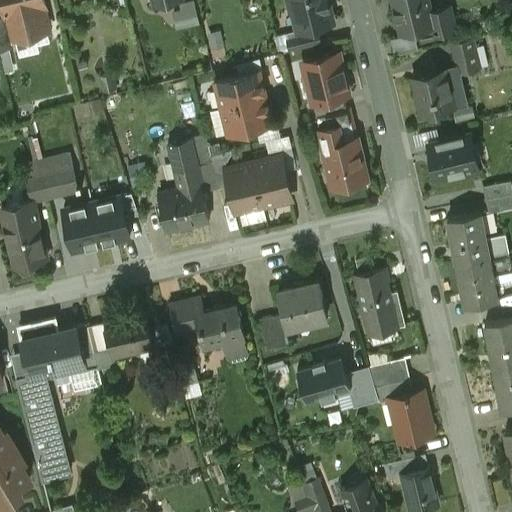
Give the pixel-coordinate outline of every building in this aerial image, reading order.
[(45,0),(3,0),(6,14),(9,13),(13,34),(17,33),(17,34),(21,37),(32,34),(34,30),(34,29),(49,26),(44,5),(46,4),(45,0)] [(197,0),(175,5),(179,26),(202,21),(197,0)] [(327,0),(287,0),(290,9),(293,11),(298,29),(298,30),(316,25),(333,21),(327,0)] [(428,0),(394,0),(401,31),(431,24),(434,23),(431,9),(428,0)] [(450,5),(431,9),(434,23),(431,24),(433,32),(456,27),(450,5)] [(3,16),(0,16),(0,48),(10,46),(3,16)] [(316,25),(298,30),(298,29),(287,31),(291,49),(320,42),(316,25)] [(473,35),(451,40),(459,71),(480,66),(473,35)] [(340,50),(302,60),(312,99),(312,101),(342,93),(350,91),(340,50)] [(445,66),(412,75),(421,113),(455,105),(445,66)] [(260,70),(215,81),(221,107),(265,96),(262,84),(263,84),(260,70)] [(112,71),(100,74),(104,89),(116,87),(112,71)] [(342,93),(312,101),(312,99),(307,101),(310,116),(317,114),(345,107),(342,93)] [(265,96),(221,107),(228,132),(272,121),(269,107),(268,107),(265,96)] [(345,107),(317,114),(320,130),(353,122),(350,106),(345,107)] [(471,130),(428,141),(436,176),(480,165),(471,130)] [(206,132),(191,135),(198,163),(212,160),(206,132)] [(191,135),(168,141),(170,141),(180,186),(201,181),(197,164),(198,163),(191,135)] [(357,135),(324,143),(333,185),(367,177),(357,135)] [(280,155),(254,161),(264,203),(290,196),(280,155)] [(145,157),(128,163),(136,183),(152,177),(145,157)] [(254,161),(227,168),(237,209),(264,203),(254,161)] [(72,163),(41,171),(47,196),(78,188),(72,163)] [(41,171),(26,174),(32,199),(47,196),(41,171)] [(511,180),(511,178),(483,184),(486,198),(511,192),(511,180)] [(180,186),(159,191),(167,227),(210,217),(201,181),(180,186)] [(511,192),(486,198),(488,210),(511,205),(511,192)] [(244,210),(247,221),(269,214),(266,203),(244,210)] [(107,206),(69,215),(76,248),(115,239),(107,206)] [(481,210),(448,216),(456,260),(509,249),(505,232),(486,236),(481,210)] [(38,218),(6,225),(15,263),(48,255),(44,239),(43,239),(38,218)] [(511,265),(509,249),(456,260),(465,303),(498,296),(496,284),(493,273),(511,268),(511,265)] [(386,266),(356,273),(370,331),(405,322),(397,289),(390,291),(387,278),(389,277),(386,266)] [(511,268),(493,273),(496,284),(511,280),(511,268)] [(320,280),(278,289),(286,323),(309,318),(309,320),(327,316),(324,301),(325,301),(320,280)] [(201,295),(181,300),(187,324),(199,321),(203,340),(227,335),(244,330),(237,301),(204,309),(201,295)] [(181,300),(170,302),(176,327),(187,324),(181,300)] [(133,312),(106,318),(106,320),(112,347),(114,353),(153,344),(149,327),(145,308),(133,311),(133,312)] [(274,313),(259,316),(266,347),(281,344),(274,313)] [(511,315),(485,321),(493,364),(511,360),(511,315)] [(77,324),(58,328),(56,317),(19,325),(30,372),(31,373),(43,370),(53,368),(55,374),(87,367),(83,349),(77,324)] [(106,320),(87,325),(92,347),(94,351),(112,347),(106,320)] [(86,322),(77,324),(83,349),(92,347),(87,325),(86,322)] [(168,323),(149,327),(153,344),(154,347),(172,342),(168,323)] [(244,330),(227,335),(228,339),(225,345),(228,358),(233,361),(246,358),(249,353),(244,336),(246,335),(244,330)] [(342,355),(325,360),(325,359),(313,362),(314,363),(297,368),(307,401),(322,397),(323,400),(337,395),(337,394),(337,393),(336,392),(349,389),(351,388),(346,372),(342,355)] [(405,355),(369,364),(375,384),(375,385),(410,377),(405,355)] [(193,356),(177,360),(183,383),(198,379),(193,356)] [(511,360),(493,364),(502,407),(511,405),(511,360)] [(369,364),(346,372),(351,388),(352,390),(375,384),(369,364)] [(43,370),(31,373),(30,372),(17,376),(17,377),(24,405),(50,399),(43,370)] [(4,375),(0,375),(0,396),(9,394),(4,375)] [(410,377),(375,385),(379,398),(380,401),(391,398),(391,396),(390,396),(414,391),(410,377)] [(375,385),(375,384),(352,390),(351,388),(349,389),(354,405),(379,398),(375,385)] [(414,391),(391,396),(391,398),(402,438),(432,430),(421,389),(414,391)] [(24,405),(43,478),(69,472),(50,399),(24,405)] [(331,414),(323,415),(323,416),(315,417),(316,425),(332,422),(331,414)] [(4,432),(0,424),(0,501),(13,494),(9,488),(30,475),(21,460),(24,458),(7,430),(4,432)] [(425,451),(397,458),(400,471),(428,464),(425,451)] [(428,464),(400,471),(410,508),(438,501),(432,475),(434,475),(431,463),(428,464)] [(327,511),(331,511),(318,476),(304,481),(309,494),(314,507),(315,511),(327,511)] [(368,489),(353,495),(357,507),(373,501),(368,489)] [(309,494),(296,500),(300,511),(314,507),(309,494)] [(76,511),(72,500),(51,508),(51,511),(76,511)] [(357,507),(343,511),(377,511),(373,501),(357,507)]
